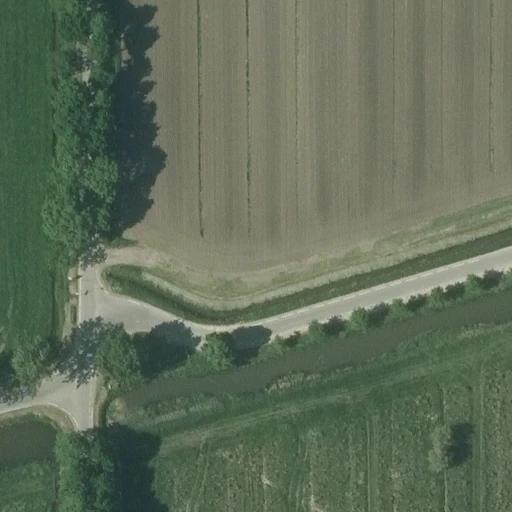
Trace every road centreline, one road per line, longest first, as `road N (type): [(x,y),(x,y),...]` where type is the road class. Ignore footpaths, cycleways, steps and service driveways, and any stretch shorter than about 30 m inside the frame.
road 1 (tertiary): [(86,307),(146,314),(191,338),(237,340),(511,258)]
road 2 (unclassified): [(86,307),(83,0)]
road 3 (unclassified): [(85,511),(84,391)]
